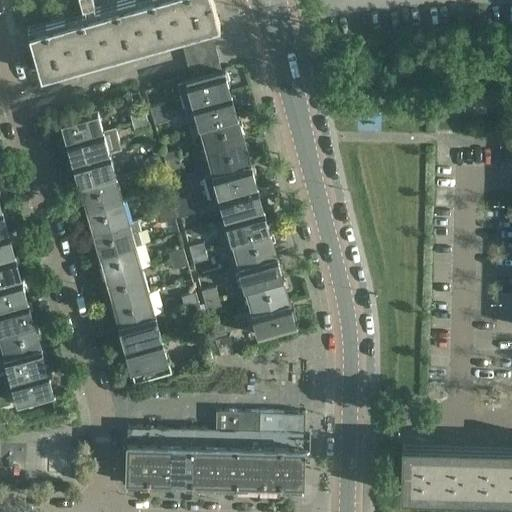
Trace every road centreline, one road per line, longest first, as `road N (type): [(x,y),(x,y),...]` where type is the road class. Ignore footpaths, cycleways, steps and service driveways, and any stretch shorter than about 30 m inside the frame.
road 1 (residential): [(353,511),(355,308),(269,0)]
road 2 (residential): [(100,511),(106,408),(0,50)]
